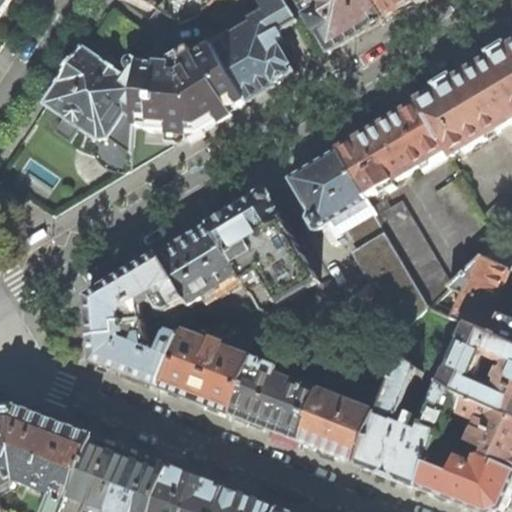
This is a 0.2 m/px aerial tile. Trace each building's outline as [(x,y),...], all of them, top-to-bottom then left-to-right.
[(0,0),(0,15),(3,11),(10,0),(0,0)] [(281,33),(299,22),(285,0),(270,0),(262,5),(267,14),(252,23),(253,25),(251,26),(252,28),(234,38),(229,30),(211,40),(215,46),(248,103),(276,86),(296,74),(278,43),(284,39),(281,33)] [(356,39),(386,21),(373,0),(299,0),(310,18),(309,19),(317,33),(318,33),(330,52),(332,51),(333,53),(356,39)] [(419,1),(421,0),(373,0),(386,21),(419,1)] [(156,10),(150,20),(172,35),(180,25),(156,10)] [(100,36),(126,55),(144,30),(117,12),(100,36)] [(199,132),(248,103),(215,46),(185,64),(184,69),(139,66),(135,128),(180,131),(199,132)] [(128,162),(132,162),(135,128),(139,66),(139,64),(132,60),(130,61),(129,62),(128,64),(128,66),(130,71),(126,77),(116,70),(121,63),(111,56),(105,64),(86,50),(68,76),(48,106),(67,120),(58,134),(72,144),(82,130),(101,143),(103,146),(105,149),(109,153),(114,157),(120,160),(128,162)] [(511,50),(480,69),(420,106),(452,160),(511,124),(511,50)] [(380,129),(340,153),(369,201),(382,194),(384,197),(397,188),(395,184),(423,167),(428,175),(452,160),(420,106),(380,129)] [(330,225),(369,201),(340,153),(317,167),(292,182),(313,215),(311,217),(310,220),(316,230),(320,231),(330,225)] [(463,178),(436,194),(479,265),(484,260),(499,246),(502,244),(485,216),(463,178)] [(511,191),(485,216),(502,244),(511,233),(511,191)] [(262,280),(280,309),(302,295),(321,284),(295,241),(296,240),(286,224),(285,224),(273,204),(260,201),(241,212),(213,229),(246,286),(248,288),(262,280)] [(358,226),(377,215),(369,201),(330,225),(333,230),(353,218),(358,226)] [(403,202),(378,217),(389,236),(433,309),(438,304),(454,289),(455,289),(403,202)] [(377,215),(358,226),(350,231),(362,252),(389,236),(378,217),(377,215)] [(34,238),(39,245),(57,234),(52,227),(39,235),(34,238)] [(190,242),(163,259),(191,305),(193,308),(207,300),(211,307),(246,286),(213,229),(190,242)] [(433,309),(389,236),(362,252),(357,256),(373,285),(379,282),(390,300),(394,304),(368,328),(391,348),(431,310),(433,309)] [(511,271),(511,258),(510,258),(511,253),(511,252),(499,246),(484,260),(511,271)] [(92,301),(96,342),(120,340),(119,328),(147,325),(145,309),(156,302),(163,313),(172,315),(191,305),(163,259),(129,279),(92,301)] [(511,320),(494,312),(511,272),(511,271),(484,260),(479,265),(455,289),(454,289),(466,295),(458,313),(438,304),(433,309),(431,310),(470,328),(511,346),(511,320)] [(302,295),(280,309),(272,314),(306,327),(310,318),(306,302),(302,295)] [(96,342),(98,366),(132,379),(164,391),(184,340),(171,335),(169,336),(163,352),(149,347),(147,325),(119,328),(120,340),(96,342)] [(444,386),(458,396),(468,401),(511,419),(511,346),(470,328),(444,386)] [(198,404),(234,418),(255,364),(226,352),(227,350),(227,349),(215,344),(214,345),(213,346),(186,335),(184,340),(164,391),(198,404)] [(392,480),(421,490),(430,467),(458,396),(444,386),(440,384),(430,411),(420,408),(416,418),(403,413),(420,370),(402,358),(380,415),(360,467),(392,480)] [(272,433),(304,445),(324,394),(331,376),(313,369),(306,389),(280,379),(283,373),(256,362),(255,364),(234,418),(272,433)] [(332,456),(360,467),(380,415),(324,394),(304,445),(332,456)] [(511,419),(468,401),(462,415),(482,424),(473,444),(492,453),(488,462),(511,471),(511,419)] [(14,408),(0,416),(0,500),(17,491),(19,485),(33,490),(32,491),(50,498),(52,501),(48,511),(50,511),(70,511),(98,441),(60,426),(14,408)] [(138,456),(98,441),(70,511),(156,511),(173,470),(138,456)] [(505,511),(511,497),(511,471),(488,462),(483,459),(479,470),(461,463),(455,478),(430,467),(421,490),(461,506),(476,511),(505,511)] [(204,482),(173,470),(156,511),(220,511),(229,491),(204,482)] [(281,511),(257,502),(229,491),(220,511),(281,511)]
